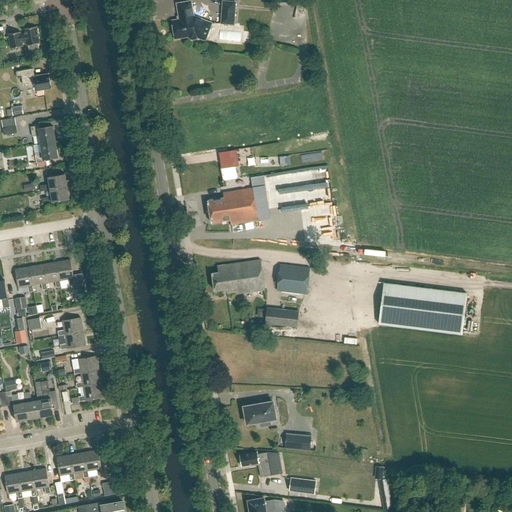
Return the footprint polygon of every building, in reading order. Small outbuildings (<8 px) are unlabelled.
[(235,25),(237,2),(223,1),(221,24),(235,25)] [(193,2),(180,4),(182,20),(175,21),(177,35),(183,34),(184,38),(192,37),(192,39),(195,40),(199,39),(200,35),(209,38),(214,24),(197,18),(196,18),(193,2)] [(23,46),(22,43),(27,42),(27,46),(28,46),(29,51),(39,49),(38,44),(40,44),(37,27),(24,29),(25,34),(21,35),(20,32),(9,34),(11,48),(23,46)] [(33,69),(21,71),(15,72),(16,79),(22,78),(24,85),(29,84),(29,87),(36,86),(37,91),(51,88),(49,74),(35,77),(33,69)] [(12,109),(13,116),(23,114),(22,107),(12,109)] [(4,135),(17,133),(16,126),(3,128),(4,135)] [(56,141),(53,127),(40,129),(39,126),(31,127),(33,137),(39,136),(41,144),(56,141)] [(45,160),(59,157),(56,141),(41,144),(42,153),(35,154),(37,163),(45,162),(45,160)] [(235,166),(222,169),(224,181),(225,181),(238,178),(235,166)] [(67,187),(65,175),(48,178),(49,185),(40,186),(41,192),(51,191),(51,190),(67,187)] [(261,177),(255,178),(256,188),(263,187),(261,177)] [(33,183),(24,185),(25,191),(34,190),(33,183)] [(43,205),(69,200),(67,187),(51,190),(51,191),(52,197),(42,199),(43,205)] [(208,201),(211,223),(230,220),(231,225),(258,220),(252,188),(223,193),(223,198),(208,201)] [(217,267),(218,273),(212,274),(215,291),(226,289),(227,293),(236,291),(237,294),(264,290),(260,260),(217,267)] [(75,285),(71,261),(57,263),(60,281),(69,279),(70,286),(75,285)] [(46,283),(47,283),(55,282),(57,288),(61,287),(60,281),(57,263),(43,266),(46,283)] [(280,265),(277,291),(306,295),(309,268),(280,265)] [(33,286),(42,284),(43,291),(48,290),(47,283),(46,283),(43,266),(29,268),(33,286)] [(29,268),(15,271),(18,288),(28,287),(29,293),(34,292),(33,286),(29,268)] [(10,308),(5,281),(0,282),(0,299),(2,299),(4,309),(9,308),(10,308)] [(378,323),(461,333),(466,295),(383,284),(378,323)] [(28,308),(26,297),(16,299),(17,310),(28,308)] [(2,299),(0,299),(0,316),(10,314),(9,308),(4,309),(2,299)] [(28,308),(30,315),(37,314),(36,307),(28,308)] [(266,308),(264,324),(297,327),(298,311),(266,308)] [(18,344),(28,342),(23,318),(17,319),(19,331),(16,332),(18,344)] [(40,318),(27,320),(29,330),(41,328),(40,318)] [(83,332),(81,318),(63,321),(65,330),(58,331),(59,336),(65,335),(83,332)] [(61,345),(61,350),(86,346),(83,332),(65,335),(67,344),(61,345)] [(55,350),(42,353),(43,359),(56,357),(55,350)] [(99,370),(97,356),(79,359),(80,369),(74,370),(75,375),(81,374),(81,373),(99,370)] [(50,363),(42,365),(43,372),(51,370),(50,363)] [(81,373),(81,374),(83,383),(77,384),(77,388),(84,387),(102,384),(99,370),(81,373)] [(13,381),(5,382),(6,391),(14,389),(13,381)] [(51,399),(44,400),(41,382),(36,383),(37,392),(38,401),(39,401),(42,418),(54,416),(53,411),(59,410),(56,392),(50,393),(51,399)] [(80,402),(104,398),(102,384),(84,387),(85,396),(79,397),(80,402)] [(14,405),(17,422),(29,420),(26,403),(20,404),(18,395),(12,396),(11,391),(5,392),(8,406),(14,405)] [(39,401),(38,401),(32,402),(30,393),(25,394),(26,403),(29,420),(42,418),(39,401)] [(244,407),(247,424),(260,422),(261,427),(270,425),(270,420),(276,419),(273,402),(244,407)] [(286,433),(285,449),(310,451),(311,435),(286,433)] [(103,475),(99,451),(85,453),(88,471),(97,469),(98,476),(103,475)] [(242,466),(250,464),(250,466),(257,464),(260,476),(270,474),(266,452),(256,454),(256,452),(240,455),(240,457),(239,457),(240,462),(241,461),(242,466)] [(88,471),(85,453),(71,455),(74,473),(83,472),(84,478),(89,477),(88,471)] [(71,455),(57,458),(60,476),(70,474),(71,480),(76,480),(74,473),(71,455)] [(51,493),(47,469),(33,471),(36,489),(44,488),(46,494),(51,493)] [(22,491),(31,490),(32,496),(37,495),(36,489),(33,471),(19,474),(22,491)] [(19,474),(5,476),(8,494),(17,492),(18,499),(23,498),(22,491),(19,474)] [(291,479),(290,490),(314,494),(316,482),(291,479)] [(58,493),(60,505),(79,501),(78,497),(66,499),(64,492),(58,493)] [(276,511),(274,500),(264,501),(263,498),(248,501),(249,511),(276,511)] [(124,511),(123,502),(101,506),(101,502),(79,506),(79,511),(124,511)]
